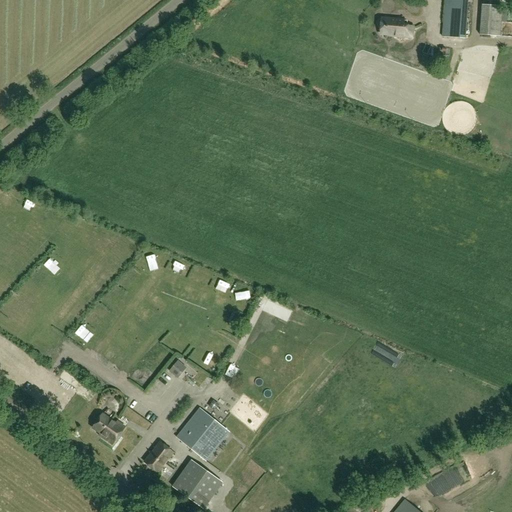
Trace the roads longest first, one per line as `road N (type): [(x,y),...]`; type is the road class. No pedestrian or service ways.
road 1 (unclassified): [(0,147),(179,0)]
road 2 (unclassified): [(0,401),(156,511)]
